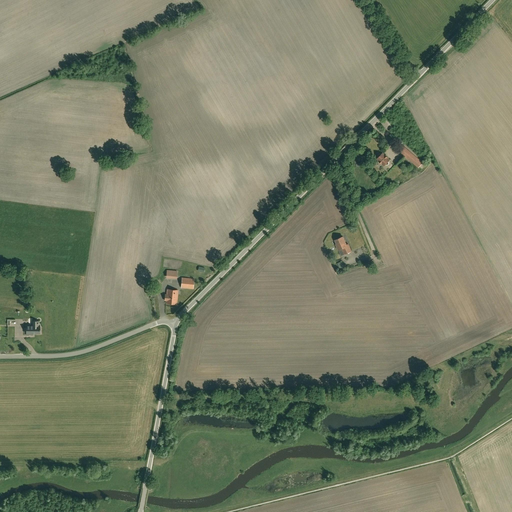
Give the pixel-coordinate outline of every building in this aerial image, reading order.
[(423,162),(403,145),(398,151),(418,168),(423,162)] [(388,157),(385,155),(383,153),(381,154),(380,154),(379,154),(378,154),(378,155),(378,156),(378,157),(377,159),(379,161),(381,164),(384,166),(386,164),(386,165),(387,165),(388,164),(389,164),(389,163),(388,162),(390,160),(388,158),(388,157)] [(345,254),(351,251),(348,245),(347,246),(343,237),(335,240),(337,244),(336,244),(338,250),(342,248),(345,254)] [(0,275),(0,284),(4,285),(4,283),(10,284),(10,283),(8,282),(8,281),(12,282),(12,277),(10,276),(0,275)] [(193,289),(194,279),(182,278),(181,287),(193,289)] [(10,298),(11,285),(0,284),(0,299),(11,300),(12,298),(10,298)] [(177,304),(178,290),(167,289),(166,295),(165,294),(164,300),(166,300),(166,303),(177,304)] [(40,325),(39,325),(38,325),(38,324),(38,321),(39,321),(38,321),(33,321),(33,325),(26,325),(26,328),(24,328),(24,333),(26,333),(26,335),(32,335),(32,333),(40,333),(40,325)]
